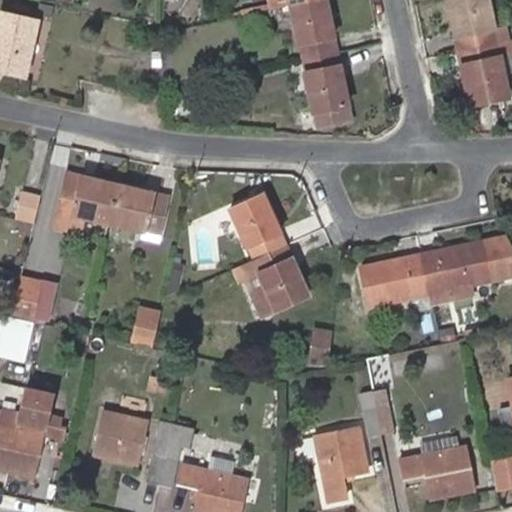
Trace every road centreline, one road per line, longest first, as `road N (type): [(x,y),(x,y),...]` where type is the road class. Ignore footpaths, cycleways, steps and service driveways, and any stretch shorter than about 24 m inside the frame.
road 1 (residential): [(425,139),(322,151),(177,141),(0,103)]
road 2 (residential): [(395,0),(425,139)]
